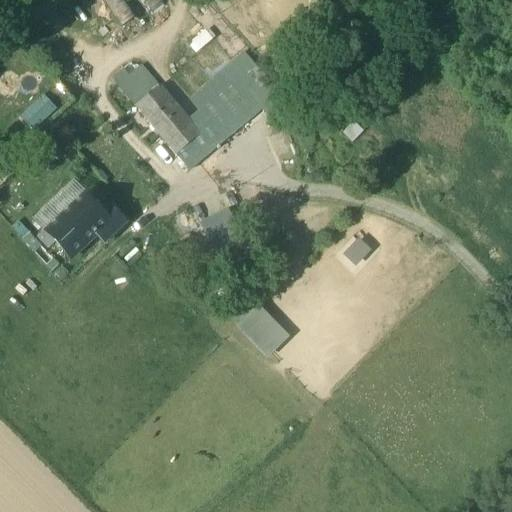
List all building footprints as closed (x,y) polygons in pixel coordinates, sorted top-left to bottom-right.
[(106,0),(122,23),(137,13),(129,0),(106,0)] [(200,132),(213,147),(262,106),(273,119),(290,104),(245,51),(191,97),(212,121),(200,132)] [(141,62),(137,65),(154,86),(159,83),(141,62)] [(118,82),(135,103),(154,86),(137,65),(129,72),(124,77),(118,71),(116,74),(115,78),(118,82)] [(124,66),(118,71),(124,77),(129,72),(124,66)] [(304,77),(307,105),(327,103),(325,75),(304,77)] [(159,83),(154,86),(135,103),(184,161),(187,158),(192,165),(213,147),(200,132),(189,119),(190,118),(160,82),(159,83)] [(22,113),(36,128),(61,105),(46,90),(22,113)] [(187,158),(184,161),(189,168),(192,165),(187,158)] [(35,218),(44,228),(83,192),(99,209),(107,202),(112,197),(104,190),(98,187),(85,183),(66,188),(35,218)] [(44,228),(70,256),(96,233),(103,240),(113,231),(124,220),(107,202),(99,209),(83,192),(44,228)] [(23,237),(28,232),(17,220),(11,225),(23,237)] [(124,220),(113,231),(116,234),(127,224),(124,220)] [(22,238),(52,270),(58,264),(28,232),(23,237),(22,238)] [(361,239),(346,256),(359,268),(375,251),(361,239)] [(242,320),(271,351),(283,340),(253,310),(242,320)]
